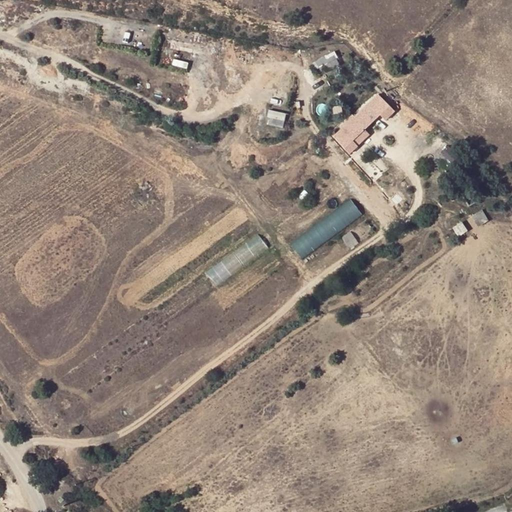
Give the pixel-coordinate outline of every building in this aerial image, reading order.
[(318,72),(341,65),(337,52),(314,59),(318,72)] [(349,153),(395,108),(378,91),(333,137),(349,153)] [(285,127),(288,112),(271,109),(268,124),(285,127)] [(439,154),(452,171),(461,165),(448,148),(439,154)] [(303,259),(364,215),(353,199),(292,243),(303,259)]
